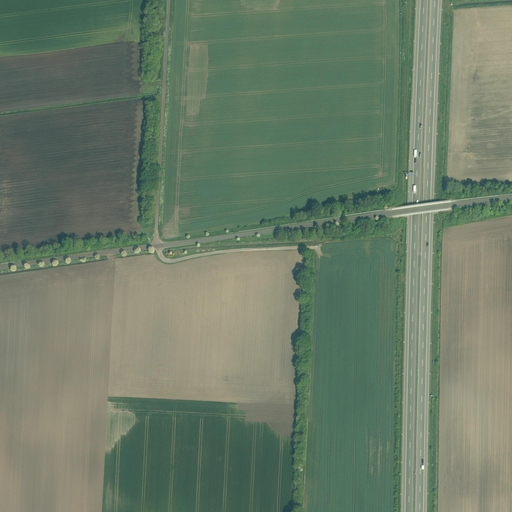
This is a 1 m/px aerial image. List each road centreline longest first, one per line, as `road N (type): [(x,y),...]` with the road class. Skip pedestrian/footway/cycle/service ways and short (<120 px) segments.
road 1 (motorway): [(424,0),(412,207),(410,511)]
road 2 (motorway): [(420,511),(436,0)]
road 3 (unclassified): [(156,246),(511,196)]
road 4 (unclassified): [(168,0),(156,246)]
road 5 (track): [(156,246),(170,261),(314,248)]
road 6 (unclassified): [(0,266),(156,246)]
